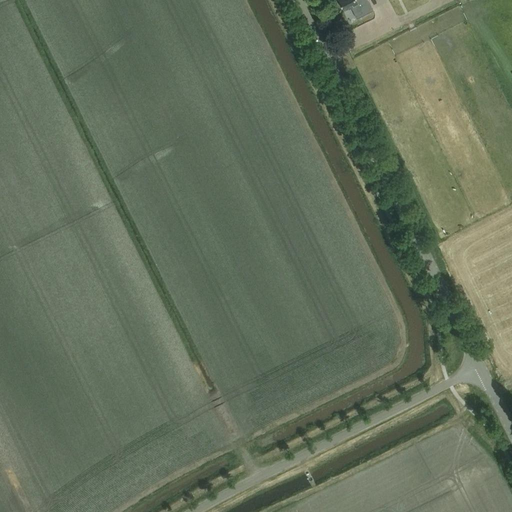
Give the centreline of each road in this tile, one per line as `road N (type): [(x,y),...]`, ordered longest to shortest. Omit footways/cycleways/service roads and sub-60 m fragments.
road 1 (tertiary): [(477,368),(296,0)]
road 2 (unclassified): [(195,511),(477,368)]
